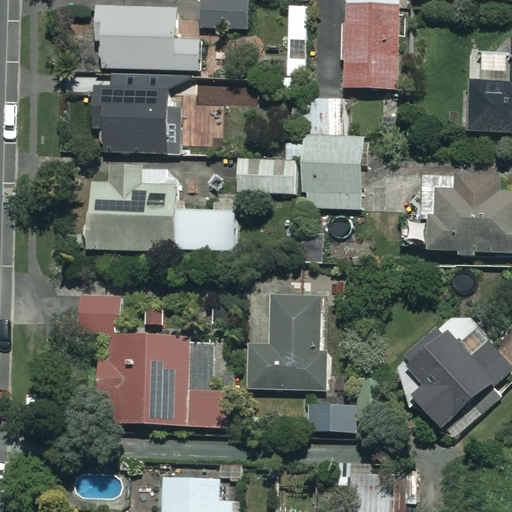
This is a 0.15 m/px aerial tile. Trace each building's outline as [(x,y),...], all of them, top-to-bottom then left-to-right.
[(171,12),(171,0),(102,1),(102,49),(109,49),(109,75),(204,74),(204,44),(183,44),(182,12),(171,12)] [(345,26),(344,70),(349,70),(349,95),(408,95),(408,0),(352,0),(352,26),(345,26)] [(253,31),(253,1),(205,2),(205,31),(253,31)] [(310,9),(292,10),(293,79),(312,79),(310,9)] [(511,54),(486,55),(486,89),(473,89),(474,140),(511,139),(511,54)] [(252,76),(190,78),(191,108),(253,106),(252,76)] [(205,109),(184,110),(184,105),(172,106),(172,92),(96,93),(97,134),(108,134),(109,159),(185,158),(185,151),(202,150),(202,139),(211,138),(210,123),(205,123),(205,109)] [(351,102),(308,102),(310,213),(371,213),(370,142),(351,142),(351,102)] [(299,198),(300,165),(244,164),(243,197),(299,198)] [(95,187),(96,217),(91,217),(92,257),(96,257),(96,259),(230,257),(229,212),(183,213),(182,174),(116,175),(116,186),(95,187)] [(428,181),(427,226),(435,226),(435,259),(511,258),(511,196),(506,196),(506,182),(428,181)] [(85,301),(86,315),(77,316),(77,331),(86,330),(86,336),(124,335),(123,300),(85,301)] [(323,302),(273,303),(274,350),(253,350),(253,396),(331,394),(330,356),(324,356),(323,302)] [(452,332),(395,383),(419,410),(422,408),(450,440),(499,396),(495,393),(511,377),(511,367),(495,349),(480,363),(452,332)] [(105,354),(106,410),(122,410),(122,433),(223,431),(222,342),(121,343),(121,354),(105,354)] [(361,409),(314,410),(315,438),(361,437),(361,409)] [(224,485),(169,484),(167,511),(245,511),(246,505),(224,504),(224,485)] [(355,511),(407,511),(408,494),(356,494),(355,511)]
